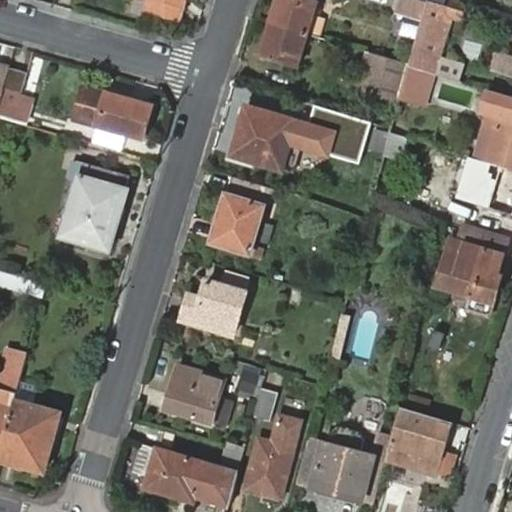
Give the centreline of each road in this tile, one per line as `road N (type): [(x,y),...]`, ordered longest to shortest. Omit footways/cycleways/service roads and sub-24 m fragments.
road 1 (residential): [(77,511),(211,74)]
road 2 (residential): [(0,16),(211,74)]
road 3 (residential): [(511,374),(470,511)]
